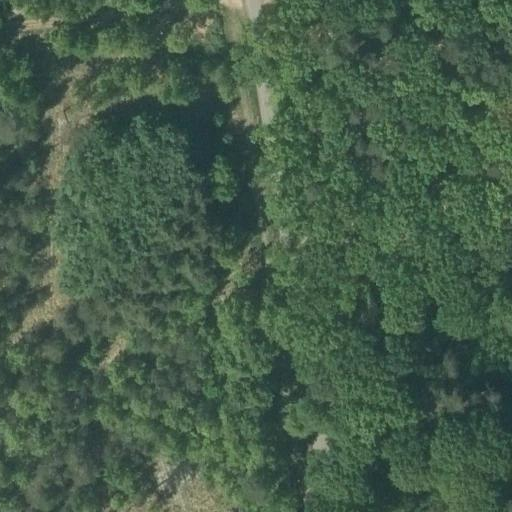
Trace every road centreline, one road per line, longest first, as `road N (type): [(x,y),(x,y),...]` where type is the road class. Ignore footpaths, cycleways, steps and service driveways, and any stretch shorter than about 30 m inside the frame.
road 1 (unclassified): [(254,0),(331,511)]
road 2 (track): [(0,21),(145,0)]
